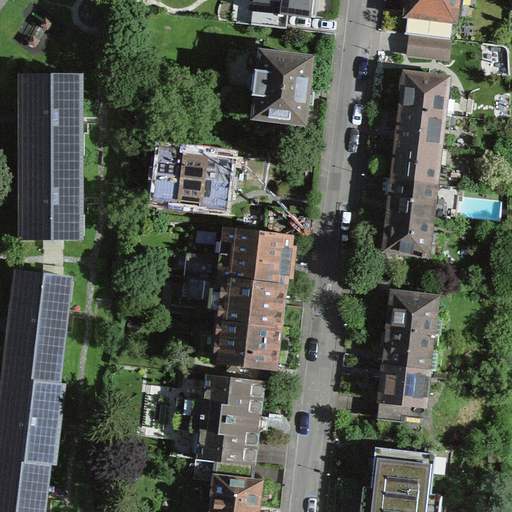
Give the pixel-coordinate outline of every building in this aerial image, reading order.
[(253,0),(251,24),(286,28),(288,13),(315,16),(315,14),(316,0),(253,0)] [(411,34),(450,39),(452,20),(454,20),(456,0),(407,0),(406,9),(406,12),(407,12),(405,34),(411,34)] [(408,54),(448,59),(450,39),(411,34),(408,54)] [(255,116),(303,122),(305,99),(310,59),(230,50),(226,86),(237,87),(234,112),(256,114),(255,116)] [(401,89),(403,91),(402,101),(401,109),(444,114),(448,78),(405,73),(405,77),(402,78),(401,89)] [(21,157),(71,157),(71,134),(81,134),(81,100),(71,100),(71,75),(21,75),(21,120),(21,157)] [(444,114),(401,109),(398,137),(397,144),(440,149),(444,114)] [(128,130),(145,132),(145,131),(140,130),(142,115),(128,113),(128,130)] [(391,175),(393,176),(393,179),(436,184),(440,149),(397,144),(396,153),(395,162),(392,164),(391,175)] [(231,158),(161,149),(156,189),(226,198),(227,185),(231,158)] [(71,179),(71,157),(21,157),(21,199),(21,239),(71,239),(71,214),(81,214),(81,180),(71,179)] [(389,214),(432,219),(436,184),(393,179),(384,178),(382,193),(391,195),(390,207),(389,214)] [(432,219),(389,214),(388,223),(387,233),(384,234),(383,245),(385,247),(385,249),(427,254),(431,221),(438,222),(438,219),(432,219)] [(294,249),(288,248),(290,235),(230,228),(227,254),(220,253),(219,257),(187,253),(185,276),(190,277),(284,288),(285,275),(291,275),(292,267),(294,249)] [(4,377),(51,382),(54,360),(61,361),(68,301),(61,301),(64,276),(16,271),(11,317),(7,317),(6,324),(5,331),(9,332),(4,377)] [(380,277),(353,273),(351,288),(379,292),(380,277)] [(281,313),(284,288),(190,277),(188,297),(220,301),(218,320),(279,327),(281,313)] [(390,320),(389,329),(432,334),(436,298),(393,293),(393,296),(390,297),(389,308),(391,310),(390,320)] [(279,327),(218,320),(214,360),(275,367),(276,353),(279,327)] [(432,334),(389,329),(389,330),(383,333),(381,345),(387,349),(386,355),(385,364),(428,369),(432,334)] [(424,406),(429,369),(428,369),(385,364),(383,383),(380,384),(379,395),(382,397),(381,398),(380,398),(380,400),(378,418),(405,421),(407,404),(424,406)] [(265,381),(206,374),(202,405),(185,403),(184,409),(183,414),(183,419),(183,425),(200,427),(196,458),(255,465),(260,428),(261,427),(262,426),(263,420),(261,418),(265,381)] [(54,383),(51,382),(4,377),(0,409),(0,456),(42,462),(44,462),(47,440),(57,441),(61,407),(51,406),(54,383)] [(123,405),(122,420),(137,421),(138,407),(123,405)] [(428,511),(436,453),(376,446),(371,487),(374,487),(373,491),(370,511),(428,511)] [(42,462),(0,456),(0,511),(43,511),(46,485),(40,484),(42,462)] [(210,511),(211,511),(257,511),(261,481),(253,480),(255,465),(196,458),(194,477),(214,479),(210,511)]
